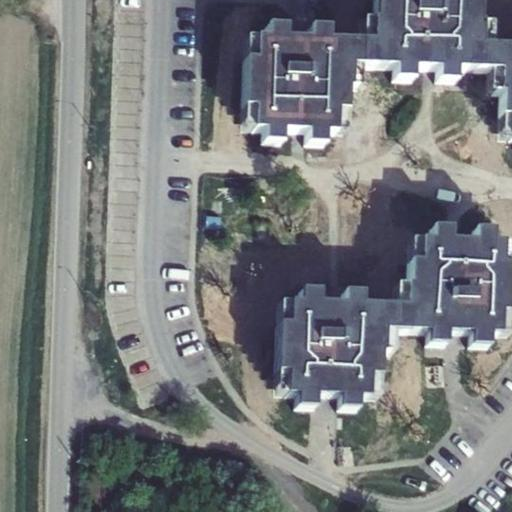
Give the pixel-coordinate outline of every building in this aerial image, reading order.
[(142,0),(116,0),(109,209),(136,210),(142,0)] [(453,69),(487,70),(488,45),(478,44),(479,22),(477,22),(477,0),(372,0),(372,19),(369,19),(368,41),(358,41),(357,65),(357,68),(391,68),(390,79),(410,79),(411,71),(434,72),(434,80),(453,81),(453,69)] [(347,65),(357,65),(358,41),(325,40),(325,27),(306,26),(306,38),(294,37),(282,37),(282,26),(262,25),(262,37),(252,37),(251,62),(240,61),(239,108),(250,108),(250,131),(260,131),(259,144),(278,145),(279,136),(302,136),(302,146),(322,146),(322,132),(333,132),(334,109),(344,109),(345,84),(347,84),(347,65)] [(511,45),(488,45),(487,70),(496,70),(496,93),(500,93),(499,115),(509,116),(509,140),(511,140),(511,45)] [(391,308),(391,335),(424,336),(424,348),(443,349),(443,337),(454,338),(467,338),(467,350),(486,351),(486,337),(497,337),(498,314),(509,315),(511,266),(500,266),(501,243),(491,242),(491,231),(472,230),(471,242),(447,242),(448,229),(429,229),(428,241),(418,241),(417,264),(406,263),(405,286),(403,286),(402,308),(391,308)] [(380,334),(391,335),(391,308),(358,307),(358,295),(339,294),(339,306),(315,305),(315,293),(296,293),(296,304),(285,304),(285,327),(274,326),(272,375),(283,376),(282,398),(293,399),(292,413),(312,413),(312,400),(323,400),(336,401),(335,413),(354,414),(355,400),(365,400),(366,378),(377,378),(377,354),(379,354),(380,334)]
